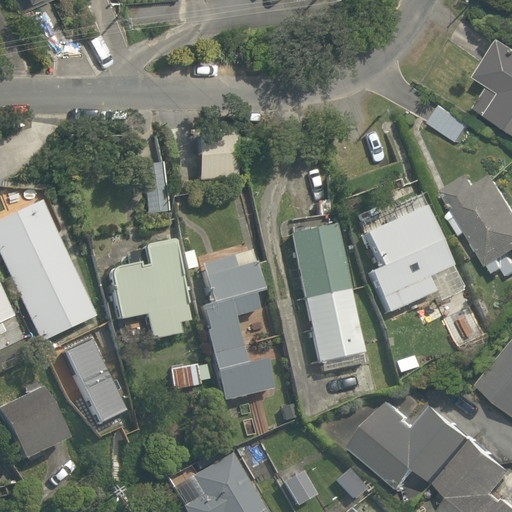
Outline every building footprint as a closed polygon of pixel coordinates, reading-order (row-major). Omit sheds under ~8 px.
[(511,42),(505,38),(481,76),(496,85),(480,111),(511,130),(511,42)] [(441,102),(428,123),(459,142),(472,121),(441,102)] [(235,132),(192,133),(193,182),(236,181),(235,132)] [(171,208),(163,165),(139,169),(147,213),(171,208)] [(504,259),(511,254),(511,195),(497,171),(451,196),(460,211),(450,216),(462,238),(472,233),(495,276),(509,268),(504,259)] [(94,314),(38,198),(0,216),(0,261),(38,341),(94,314)] [(366,271),(386,315),(435,294),(427,275),(453,264),(426,204),(362,232),(378,266),(366,271)] [(334,226),(285,237),(315,374),(364,363),(334,226)] [(173,239),(138,244),(141,268),(104,274),(111,321),(139,317),(143,342),(188,335),(173,239)] [(241,361),(232,321),(265,313),(252,256),(199,269),(208,306),(197,309),(220,405),(274,393),(265,356),(241,361)] [(0,334),(6,332),(1,320),(11,316),(0,292),(0,334)] [(415,325),(388,337),(403,370),(430,359),(415,325)] [(98,332),(75,346),(91,372),(114,358),(98,332)] [(511,343),(479,383),(511,409),(511,343)] [(195,364),(164,368),(167,394),(198,390),(195,364)] [(67,435),(39,385),(0,406),(0,425),(20,461),(67,435)] [(445,511),(511,511),(511,508),(495,493),(511,474),(511,466),(431,394),(409,419),(392,403),(350,450),(399,494),(418,472),(453,503),(445,511)] [(200,496),(177,509),(178,511),(265,511),(230,447),(187,471),(200,496)] [(365,487),(346,465),(329,479),(347,502),(365,487)] [(318,494),(302,466),(275,482),(291,510),(318,494)]
